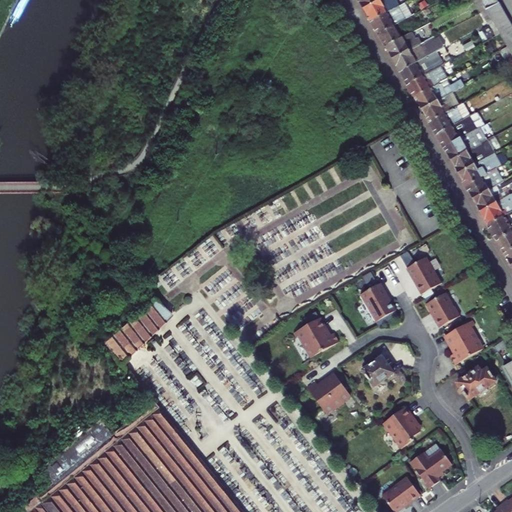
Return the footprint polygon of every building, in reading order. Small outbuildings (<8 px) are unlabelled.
[(362,0),(357,3),(363,15),(380,6),(384,4),(383,2),(386,0),(387,2),(390,0),(362,0)] [(511,24),(498,0),(481,0),(511,54),(511,24)] [(380,6),(363,15),(370,28),(391,16),(386,8),(383,10),(380,6)] [(391,16),(370,28),(377,41),(395,31),(398,29),(397,27),(400,25),(401,28),(411,22),(404,9),(391,16)] [(395,31),(377,41),(384,53),(402,44),(405,42),(400,33),(397,35),(395,31)] [(402,44),(384,53),(391,66),(409,56),(413,54),(410,49),(406,51),(402,44)] [(409,56),(391,66),(398,78),(416,69),(409,56)] [(416,69),(398,78),(405,91),(423,81),(427,79),(422,71),(419,73),(416,69)] [(423,81),(405,91),(413,103),(433,92),(429,84),(425,85),(423,81)] [(433,92),(413,103),(419,115),(437,106),(440,104),(439,103),(441,101),(442,103),(462,92),(458,86),(441,95),(438,89),(433,92)] [(437,106),(419,115),(427,129),(447,117),(442,108),(439,110),(437,106)] [(447,117),(427,129),(433,141),(454,130),(453,128),(456,126),(457,128),(466,123),(459,111),(447,117)] [(454,130),(433,141),(440,153),(473,135),(466,123),(457,128),(456,126),(453,128),(454,130)] [(473,135),(440,153),(448,166),(465,157),(483,146),(476,133),(473,135)] [(465,157),(448,166),(455,179),(475,168),(471,160),(468,162),(465,157)] [(475,168),(455,179),(462,192),(479,183),(483,181),(475,168)] [(479,183),(462,192),(469,205),(489,193),(485,185),(482,187),(479,183)] [(489,193),(469,205),(477,219),(494,209),(497,207),(489,193)] [(494,209),(477,219),(484,232),(505,220),(500,212),(497,214),(494,209)] [(511,216),(505,220),(484,232),(492,246),(511,234),(511,233),(511,232),(511,216)] [(511,233),(511,234),(492,246),(499,259),(511,251),(511,232),(511,233)] [(511,251),(499,259),(506,271),(511,267),(511,251)] [(412,288),(418,299),(438,288),(424,262),(404,273),(413,288),(412,288)] [(372,271),(365,276),(369,282),(377,278),(372,271)] [(378,288),(357,299),(372,326),(393,315),(378,288)] [(144,292),(103,339),(128,371),(174,320),(144,292)] [(448,293),(427,304),(441,327),(462,316),(448,293)] [(291,335),(294,340),(297,338),(309,360),(337,345),(332,336),(327,338),(318,321),(291,335)] [(470,322),(446,336),(453,348),(455,346),(458,352),(456,353),(451,356),(456,365),(484,349),(476,335),(477,334),(473,327),(470,322)] [(511,360),(502,366),(511,384),(511,360)] [(380,363),(361,375),(373,391),(391,379),(380,363)] [(482,373),(479,368),(458,383),(466,394),(464,395),(467,399),(469,398),(470,400),(479,394),(482,396),(488,391),(486,389),(495,383),(492,379),(494,377),(491,373),(490,374),(487,370),(482,373)] [(318,380),(310,387),(329,412),(336,407),(337,409),(347,402),(346,400),(353,394),(345,383),(349,380),(343,372),(339,375),(337,373),(327,381),(328,383),(323,387),(321,385),(318,380)] [(123,376),(122,378),(123,380),(124,382),(126,382),(128,382),(129,381),(130,380),(130,378),(130,377),(129,376),(128,375),(126,374),(125,374),(124,375),(123,376)] [(244,511),(143,379),(134,386),(152,410),(118,435),(107,420),(47,465),(57,480),(14,511),(244,511)] [(404,408),(382,424),(384,427),(383,429),(385,432),(388,433),(401,450),(413,441),(413,437),(420,433),(421,426),(417,425),(414,424),(409,418),(411,417),(404,408)] [(411,462),(431,488),(441,479),(437,474),(452,463),(441,448),(429,458),(424,452),(411,462)] [(384,497),(395,511),(397,511),(410,502),(411,503),(422,495),(408,476),(396,485),(398,486),(384,497)] [(506,506),(500,511),(501,511),(511,511),(511,503),(507,507),(506,506)]
